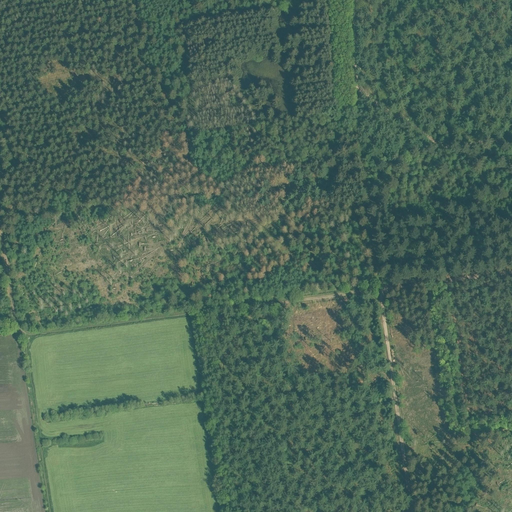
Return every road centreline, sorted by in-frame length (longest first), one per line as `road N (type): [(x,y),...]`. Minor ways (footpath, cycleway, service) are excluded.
road 1 (track): [(397,285),(23,331)]
road 2 (track): [(351,0),(353,75),(367,98),(443,145),(511,138)]
road 3 (track): [(411,511),(381,287)]
